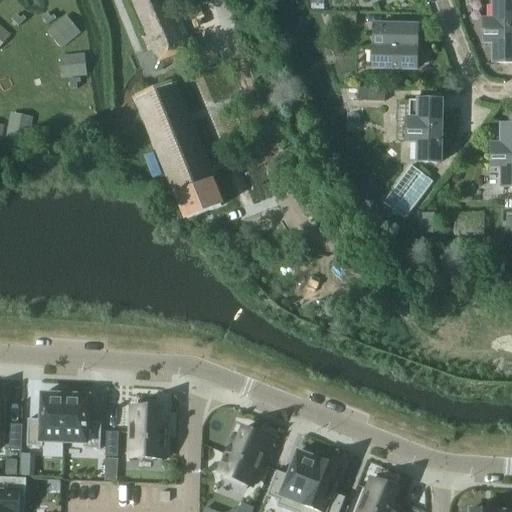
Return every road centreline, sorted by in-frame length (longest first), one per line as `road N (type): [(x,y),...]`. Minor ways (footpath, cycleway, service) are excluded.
road 1 (residential): [(195,365),(443,465)]
road 2 (unknown): [(245,386),(388,373),(511,377)]
road 3 (residential): [(0,353),(195,365)]
road 4 (residential): [(190,511),(195,365)]
road 5 (residential): [(441,0),(474,80),(511,92)]
